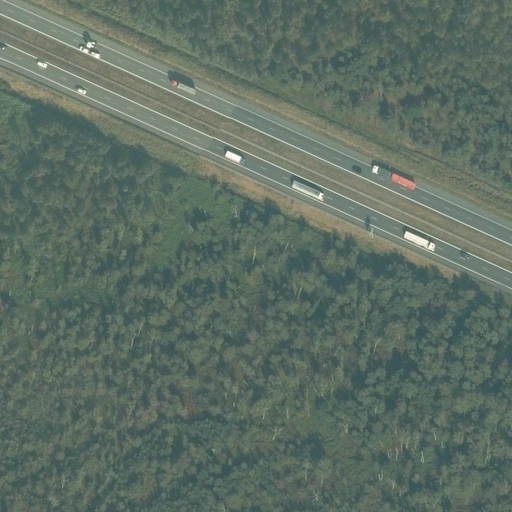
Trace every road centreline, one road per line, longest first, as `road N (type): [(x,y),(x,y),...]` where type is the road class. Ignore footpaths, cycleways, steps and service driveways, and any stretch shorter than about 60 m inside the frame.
road 1 (motorway): [(0,46),(511,279)]
road 2 (motorway): [(511,234),(0,3)]
